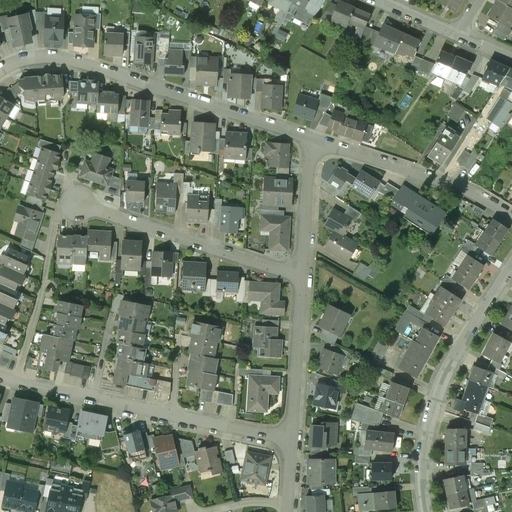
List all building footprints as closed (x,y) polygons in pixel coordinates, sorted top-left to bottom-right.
[(262,0),(255,0),(252,9),(251,11),(255,13),(262,0)] [(284,18),(293,0),(270,0),(269,4),(280,9),(273,23),(280,27),(284,18)] [(293,0),(284,18),(290,21),(297,6),(305,9),(309,0),(293,0)] [(325,1),(323,0),(309,0),(305,9),(303,12),(316,19),(325,1)] [(437,0),(436,2),(455,12),(462,0),(437,0)] [(511,0),(496,0),(496,1),(511,9),(511,0)] [(499,24),(508,29),(511,21),(511,18),(511,16),(511,9),(496,1),(487,17),(499,24)] [(354,9),(338,2),(336,7),(330,21),(331,21),(346,27),(347,23),(354,9)] [(330,21),(336,7),(330,4),(320,19),(330,23),(331,21),(330,21)] [(365,28),(370,15),(354,9),(347,23),(357,27),(353,37),(360,40),(365,28)] [(28,15),(31,25),(36,24),(35,12),(35,10),(27,12),(28,15)] [(35,12),(36,24),(36,30),(45,30),(46,16),(47,16),(47,12),(35,12)] [(92,14),(92,17),(94,17),(94,30),(100,30),(100,14),(92,14)] [(0,16),(0,24),(2,31),(10,29),(8,22),(7,15),(0,16)] [(31,25),(28,15),(18,17),(17,19),(8,22),(10,29),(14,47),(24,44),(24,41),(31,39),(28,26),(31,25)] [(74,22),(75,23),(74,33),(74,44),(74,46),(93,47),(94,30),(94,17),(92,17),(82,17),(81,16),(77,15),(75,16),(74,18),(74,22)] [(47,16),(46,16),(45,30),(45,40),(62,41),(63,17),(47,16)] [(508,29),(499,24),(493,35),(503,41),(506,36),(508,37),(511,31),(508,29)] [(395,52),(403,34),(381,25),(378,34),(373,45),(385,50),(384,53),(392,57),(395,52)] [(372,31),(365,28),(360,40),(365,43),(366,42),(372,31)] [(284,38),(287,34),(279,30),(276,34),(284,38)] [(122,31),(121,35),(122,35),(122,45),(129,46),(130,32),(122,31)] [(351,34),(343,31),(339,41),(350,46),(352,40),(350,38),(351,34)] [(378,34),(372,31),(366,42),(373,45),(378,34)] [(121,35),(106,34),(105,41),(104,41),(104,44),(105,44),(104,55),(121,56),(122,45),(122,35),(121,35)] [(403,34),(395,52),(403,56),(404,54),(411,57),(414,51),(415,51),(419,41),(403,34)] [(153,39),(138,38),(137,44),(135,44),(134,64),(144,65),(144,63),(152,63),(153,39)] [(159,42),(158,59),(164,59),(165,58),(167,58),(168,49),(169,43),(159,42)] [(168,49),(167,58),(165,58),(164,59),(164,75),(184,76),(184,67),(182,67),(183,50),(168,49)] [(447,76),(455,58),(439,51),(433,65),(430,73),(445,80),(447,76)] [(218,58),(196,57),(196,68),(195,81),(195,85),(215,86),(216,86),(217,79),(218,58)] [(415,71),(422,60),(415,57),(410,69),(415,71)] [(468,72),(471,65),(455,58),(447,76),(454,79),(452,82),(460,85),(466,71),(468,72)] [(422,60),(415,71),(428,77),(430,73),(433,65),(422,60)] [(499,84),(509,69),(489,61),(481,79),(498,86),(499,84)] [(511,70),(509,69),(499,84),(511,89),(511,70)] [(43,77),(36,77),(38,99),(36,101),(44,100),(44,101),(46,103),(48,103),(49,101),(61,100),(64,97),(62,75),(51,76),(48,74),(45,75),(43,77)] [(250,76),(229,74),(229,83),(228,96),(243,97),(243,99),(249,99),(250,76)] [(472,74),(465,86),(471,91),(479,79),(472,74)] [(35,102),(36,101),(38,99),(36,77),(25,78),(23,80),(18,80),(19,82),(19,87),(24,91),(24,95),(25,100),(35,102)] [(77,103),(87,104),(89,80),(86,80),(86,82),(78,82),(78,93),(77,103)] [(92,80),(89,80),(87,104),(97,104),(98,93),(99,83),(92,83),(92,80)] [(271,80),(263,80),(262,92),(261,108),(280,109),(282,86),(270,85),(271,80)] [(78,93),(78,82),(68,81),(69,93),(78,93)] [(19,87),(19,82),(10,89),(18,94),(19,95),(24,95),(24,91),(19,87)] [(457,86),(450,98),(456,101),(463,90),(457,86)] [(8,88),(5,93),(15,99),(18,94),(10,89),(8,88)] [(491,123),(510,94),(505,90),(503,91),(485,119),(491,123)] [(511,90),(510,94),(491,123),(500,128),(509,115),(507,113),(511,106),(511,90)] [(2,98),(14,105),(17,101),(15,99),(5,93),(2,98)] [(118,96),(118,95),(98,93),(97,104),(97,113),(107,114),(106,120),(117,121),(117,114),(118,96)] [(318,101),(299,94),(292,114),(312,121),(316,108),(319,101),(318,101)] [(319,101),(316,108),(325,111),(333,98),(320,94),(318,101),(319,101)] [(0,96),(0,112),(7,117),(14,105),(2,98),(0,96)] [(126,96),(118,96),(117,114),(125,114),(126,96)] [(150,101),(132,100),(130,126),(147,127),(147,130),(148,130),(149,118),(150,101)] [(454,104),(446,116),(457,122),(465,111),(454,104)] [(340,128),(345,130),(349,117),(350,118),(352,111),(346,108),(344,115),(340,128)] [(180,122),(180,111),(173,111),(173,115),(162,114),(161,114),(161,124),(160,134),(180,135),(180,122)] [(339,132),(340,128),(344,115),(332,111),(331,117),(327,128),(339,132)] [(318,125),(327,128),(331,117),(324,113),(318,125)] [(355,119),(350,118),(349,117),(345,130),(343,135),(367,143),(373,126),(355,120),(355,119)] [(214,125),(192,123),(191,141),(191,150),(192,150),(212,152),(213,152),(214,139),(214,125)] [(433,137),(438,140),(444,131),(445,131),(447,128),(441,124),(433,137)] [(445,131),(444,131),(438,140),(428,156),(442,164),(458,139),(445,131)] [(235,157),(236,133),(225,132),(225,139),(224,150),(224,156),(235,157)] [(236,133),(235,157),(245,157),(246,157),(246,148),(247,133),(236,133)] [(37,147),(41,148),(42,148),(59,153),(61,146),(40,140),(37,147)] [(289,144),(265,143),(265,156),(270,156),(269,167),(276,168),(288,168),(289,144)] [(41,148),(34,172),(53,178),(55,172),(56,172),(60,161),(59,160),(61,154),(59,153),(42,148),(41,148)] [(464,151),(456,163),(462,167),(471,154),(464,151)] [(471,154),(462,167),(468,171),(478,156),(472,152),(471,154)] [(107,168),(110,159),(94,153),(91,162),(84,160),(79,177),(105,186),(108,187),(111,177),(114,170),(107,168)] [(340,169),(337,167),(327,183),(329,184),(339,190),(340,191),(346,182),(351,185),(355,179),(346,173),(347,172),(341,168),(340,169)] [(350,187),(370,199),(375,190),(380,193),(384,187),(379,184),(379,183),(360,171),(355,179),(351,185),(350,187)] [(51,184),(53,178),(34,172),(26,195),(28,196),(43,201),(45,202),(48,195),(49,195),(52,185),(51,184)] [(176,194),(182,194),(183,183),(183,174),(174,173),(173,185),(177,185),(176,194)] [(111,177),(108,187),(105,186),(103,192),(120,198),(120,180),(111,177)] [(293,180),(264,178),(262,203),(262,206),(278,207),(291,208),(293,180)] [(144,181),(127,180),(126,202),(144,203),(145,190),(145,181),(144,181)] [(181,203),(188,203),(188,196),(189,196),(190,183),(183,183),(182,194),(181,203)] [(384,187),(380,193),(392,201),(399,191),(387,183),(384,187)] [(173,185),(157,184),(155,211),(175,213),(176,194),(177,185),(173,185)] [(339,190),(329,184),(325,191),(335,197),(339,190)] [(390,205),(433,233),(446,214),(402,185),(399,191),(392,201),(390,205)] [(43,201),(28,196),(26,202),(32,204),(41,207),(43,201)] [(189,196),(188,196),(188,203),(186,222),(206,223),(206,222),(207,210),(208,197),(189,196)] [(259,203),(259,210),(278,211),(278,207),(262,206),(262,203),(259,203)] [(41,207),(32,204),(30,209),(42,213),(43,208),(41,207)] [(30,209),(18,205),(13,221),(19,223),(15,235),(23,237),(34,241),(44,214),(42,213),(30,209)] [(473,205),(470,211),(481,217),(484,211),(473,205)] [(242,207),(221,206),(221,211),(220,228),(219,232),(237,233),(237,219),(241,219),(242,207)] [(348,206),(343,216),(351,220),(355,223),(360,214),(348,206)] [(206,222),(214,222),(215,210),(207,210),(206,222)] [(343,216),(333,210),(324,225),(333,231),(342,236),(351,220),(343,216)] [(268,250),(288,251),(290,217),(283,217),(260,216),(260,217),(259,231),(269,232),(268,250)] [(492,219),(484,232),(499,242),(507,229),(492,219)] [(324,248),(348,262),(358,245),(342,236),(333,231),(324,248)] [(490,256),(499,242),(484,232),(481,231),(473,244),(472,245),(477,248),(490,256)] [(111,233),(87,232),(87,237),(86,250),(100,251),(100,259),(110,259),(111,242),(111,233)] [(73,237),(72,262),(85,263),(86,250),(87,237),(73,236),(73,237)] [(31,251),(34,241),(23,237),(19,247),(31,251)] [(72,262),(73,237),(60,237),(58,263),(72,264),(72,262)] [(140,262),(141,243),(123,241),(122,261),(121,268),(122,268),(122,269),(129,269),(129,268),(139,269),(140,262)] [(467,241),(464,246),(474,253),(477,248),(472,245),(473,244),(467,241)] [(460,252),(466,256),(467,255),(471,258),(474,253),(464,246),(460,252)] [(28,257),(11,249),(7,256),(25,264),(28,257)] [(172,254),(153,253),(152,268),(151,277),(171,278),(172,264),(172,254)] [(0,264),(1,265),(24,275),(28,265),(25,264),(7,256),(4,254),(0,261),(0,264)] [(466,256),(459,267),(476,277),(483,266),(471,258),(467,255),(466,256)] [(205,264),(184,263),(183,290),(203,291),(204,279),(205,264)] [(360,263),(353,275),(364,281),(371,270),(360,263)] [(22,286),(26,277),(24,275),(1,265),(0,267),(0,276),(0,277),(0,303),(14,310),(18,300),(15,299),(18,292),(15,291),(18,284),(22,286)] [(468,290),(476,277),(459,267),(456,272),(458,273),(453,280),(453,281),(456,282),(468,290)] [(238,280),(238,272),(217,271),(216,280),(216,292),(223,292),(223,290),(236,291),(237,291),(238,280)] [(446,275),(442,281),(452,287),(456,282),(453,281),(453,280),(446,275)] [(244,280),(238,280),(237,291),(236,291),(235,302),(242,302),(244,280)] [(250,282),(251,282),(251,281),(244,280),(242,302),(250,303),(250,298),(249,298),(250,282)] [(439,286),(441,287),(449,292),(452,287),(442,281),(439,286)] [(251,282),(250,282),(249,298),(250,298),(261,298),(260,314),(283,315),(284,302),(278,301),(279,284),(251,282)] [(441,287),(433,301),(453,314),(462,301),(449,292),(441,287)] [(83,306),(58,301),(57,306),(55,306),(53,312),(56,313),(81,318),(83,306)] [(149,307),(122,301),(119,315),(121,316),(146,321),(146,320),(145,320),(147,307),(149,308),(149,307)] [(444,327),(453,314),(433,301),(424,314),(432,319),(444,327)] [(11,320),(16,311),(14,310),(0,303),(0,343),(3,345),(7,335),(4,333),(7,326),(5,326),(8,319),(11,320)] [(432,319),(424,314),(409,305),(405,311),(423,321),(429,325),(432,319)] [(339,335),(339,336),(349,315),(329,306),(320,326),(324,328),(339,335)] [(511,306),(502,325),(511,330),(511,306)] [(419,327),(423,321),(405,311),(394,331),(402,335),(410,322),(419,327)] [(54,324),(77,329),(79,330),(81,318),(56,313),(54,324)] [(119,330),(143,335),(146,321),(121,316),(118,329),(119,330)] [(177,316),(175,324),(184,326),(186,318),(177,316)] [(220,327),(193,322),(190,337),(192,338),(216,343),(217,343),(220,327)] [(73,341),(75,341),(77,329),(54,324),(53,324),(50,336),(73,341)] [(253,357),(282,359),(283,340),(277,340),(278,327),(261,326),(254,326),(252,348),(254,348),(253,357)] [(339,335),(324,328),(319,339),(331,344),(334,346),(339,335)] [(413,340),(412,341),(431,352),(439,337),(423,328),(415,341),(413,340)] [(119,344),(143,349),(145,335),(143,335),(119,330),(116,343),(119,344)] [(493,334),(488,344),(505,353),(506,352),(510,354),(511,350),(511,343),(503,339),(493,334)] [(511,336),(506,334),(503,339),(511,343),(511,336)] [(43,335),(41,347),(71,353),(73,341),(50,336),(43,335)] [(191,354),(213,358),(216,343),(192,338),(189,353),(191,354)] [(376,366),(378,367),(388,345),(377,340),(367,362),(376,366)] [(416,378),(431,352),(412,341),(397,367),(416,378)] [(5,346),(3,345),(0,343),(0,355),(1,356),(0,357),(0,366),(6,369),(12,355),(3,351),(5,346)] [(119,358),(144,363),(146,349),(143,349),(119,344),(116,358),(119,358)] [(331,344),(329,351),(344,357),(344,358),(345,358),(347,352),(334,346),(331,344)] [(499,363),(505,353),(488,344),(482,355),(492,360),(499,364),(499,363)] [(69,363),(71,353),(41,347),(38,361),(36,368),(39,368),(57,372),(59,361),(69,363)] [(317,368),(337,375),(344,358),(344,357),(329,351),(324,349),(317,368)] [(211,374),(214,358),(213,358),(191,354),(187,369),(189,370),(211,374)] [(127,374),(144,377),(146,364),(144,363),(119,358),(113,384),(124,386),(127,374)] [(36,368),(38,361),(28,359),(26,369),(38,372),(39,368),(36,368)] [(492,360),(489,365),(499,370),(499,371),(502,365),(499,363),(499,364),(492,360)] [(90,367),(69,363),(59,361),(57,372),(70,375),(70,376),(82,378),(81,379),(87,380),(90,367)] [(487,371),(491,372),(496,375),(499,370),(489,365),(487,371)] [(373,372),(390,380),(392,374),(378,367),(376,366),(373,372)] [(474,366),(469,381),(486,386),(491,372),(487,371),(474,366)] [(201,388),(213,391),(216,376),(211,374),(189,370),(186,385),(201,388)] [(127,374),(124,386),(170,395),(170,383),(144,377),(127,374)] [(248,412),(267,413),(268,393),(278,394),(279,377),(262,376),(251,375),(251,376),(250,386),(253,386),(253,399),(249,399),(248,412)] [(331,379),(329,387),(338,388),(337,392),(344,393),(346,384),(331,379)] [(469,381),(464,394),(483,400),(487,387),(486,386),(469,381)] [(378,396),(386,399),(403,405),(409,388),(391,382),(387,394),(380,391),(378,396)] [(313,404),(334,409),(337,392),(338,388),(329,387),(326,386),(325,384),(321,383),(320,385),(317,385),(313,404)] [(213,391),(201,388),(199,400),(232,407),(233,395),(213,391)] [(478,413),(483,400),(464,394),(461,401),(457,400),(453,409),(461,412),(462,409),(471,412),(478,414),(478,413)] [(24,430),(32,432),(35,416),(37,404),(38,403),(14,398),(12,405),(8,422),(7,427),(16,429),(15,430),(17,432),(20,432),(23,431),(24,430)] [(398,418),(403,405),(386,399),(383,406),(380,405),(378,410),(354,402),(350,420),(361,422),(375,424),(380,425),(383,413),(398,418)] [(6,403),(1,417),(0,420),(8,422),(12,405),(6,403)] [(43,405),(37,404),(35,416),(41,417),(43,405)] [(62,409),(49,407),(44,430),(52,431),(54,435),(60,432),(64,432),(66,422),(68,413),(61,412),(62,409)] [(478,414),(471,412),(468,420),(474,422),(489,428),(492,419),(478,413),(478,414)] [(89,438),(93,415),(81,413),(78,427),(76,436),(89,438)] [(93,415),(89,438),(100,441),(102,450),(112,447),(109,433),(103,432),(106,418),(93,415)] [(72,423),(66,422),(64,432),(62,438),(69,439),(72,425),(72,423)] [(361,431),(366,431),(374,432),(375,424),(361,422),(361,431)] [(489,428),(474,422),(472,428),(487,433),(489,428)] [(321,426),(311,426),(310,447),(324,448),(324,445),(334,445),(335,424),(321,423),(321,426)] [(78,427),(72,425),(69,439),(75,441),(76,436),(78,427)] [(141,435),(140,431),(133,432),(132,429),(122,432),(129,459),(137,457),(138,461),(146,459),(145,452),(141,435)] [(446,429),(446,449),(462,449),(462,439),(465,439),(465,429),(446,429)] [(374,432),(366,431),(364,448),(372,449),(392,452),(394,434),(374,432)] [(116,432),(109,433),(112,447),(119,445),(116,432)] [(147,433),(141,435),(145,452),(151,450),(150,448),(147,437),(147,433)] [(153,435),(147,437),(150,448),(156,447),(154,438),(153,435)] [(163,436),(154,438),(156,447),(161,465),(169,463),(170,467),(178,465),(176,456),(172,437),(163,439),(163,436)] [(195,455),(194,452),(192,442),(178,439),(182,454),(182,456),(192,453),(192,456),(195,455)] [(195,455),(199,473),(211,471),(212,476),(223,473),(219,458),(217,459),(216,455),(218,454),(216,447),(194,452),(195,455)] [(359,447),(358,456),(368,456),(371,457),(372,449),(364,448),(359,447)] [(465,449),(462,449),(446,449),(446,465),(465,465),(465,449)] [(232,450),(224,452),(227,465),(235,463),(232,450)] [(270,458),(247,453),(241,480),(264,484),(270,458)] [(182,454),(176,456),(178,465),(179,468),(185,466),(182,456),(182,454)] [(305,459),(306,472),(335,472),(335,459),(322,459),(310,459),(305,459)] [(372,464),(372,479),(391,480),(392,464),(372,464)] [(335,485),(335,472),(306,472),(306,485),(310,485),(322,485),(335,485)] [(3,473),(0,486),(0,490),(5,492),(7,483),(9,474),(3,473)] [(443,480),(446,495),(464,490),(465,490),(462,476),(443,480)] [(49,498),(52,484),(53,480),(47,478),(45,486),(43,497),(49,498)] [(82,490),(81,499),(86,500),(90,484),(83,482),(82,490)] [(18,509),(22,489),(23,486),(19,485),(19,484),(12,483),(11,484),(7,483),(5,492),(2,506),(18,509)] [(38,492),(36,502),(41,503),(43,497),(45,486),(39,484),(37,492),(38,492)] [(45,511),(61,511),(67,487),(52,484),(49,498),(45,511)] [(172,496),(173,495),(174,501),(177,500),(177,501),(192,497),(190,485),(171,491),(172,496)] [(82,490),(67,487),(61,511),(77,511),(81,499),(82,490)] [(357,495),(371,493),(371,487),(352,488),(353,495),(357,495)] [(22,489),(18,509),(29,511),(33,511),(36,502),(38,492),(37,492),(33,491),(33,490),(26,489),(26,490),(22,489)] [(468,506),(464,490),(446,495),(450,510),(468,506)] [(371,493),(357,495),(359,511),(395,508),(394,491),(371,493)] [(176,511),(174,501),(173,495),(172,496),(150,501),(152,511),(176,511)] [(305,496),(306,511),(324,511),(324,495),(312,496),(305,496)] [(471,502),(473,509),(485,506),(484,499),(471,502)]
